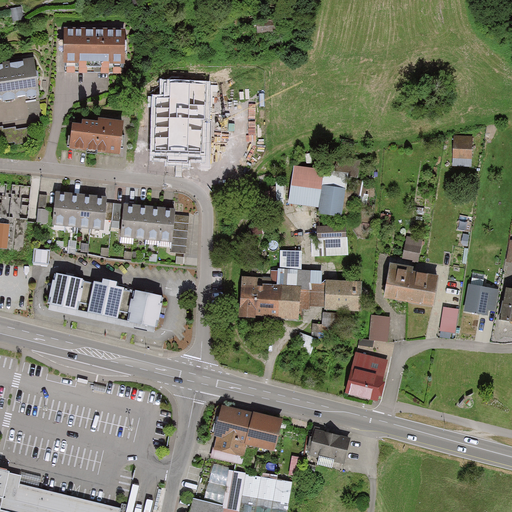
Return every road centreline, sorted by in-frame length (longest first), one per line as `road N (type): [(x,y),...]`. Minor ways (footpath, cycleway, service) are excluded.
road 1 (residential): [(199,379),(209,210),(200,195),(181,184),(0,164)]
road 2 (primary): [(199,379),(0,329)]
road 3 (primary): [(384,424),(199,379)]
road 4 (residential): [(384,424),(405,357),(423,347),(511,353)]
road 5 (residential): [(170,511),(199,379)]
road 6 (primary): [(511,458),(384,424)]
road 7 (track): [(511,433),(390,403)]
